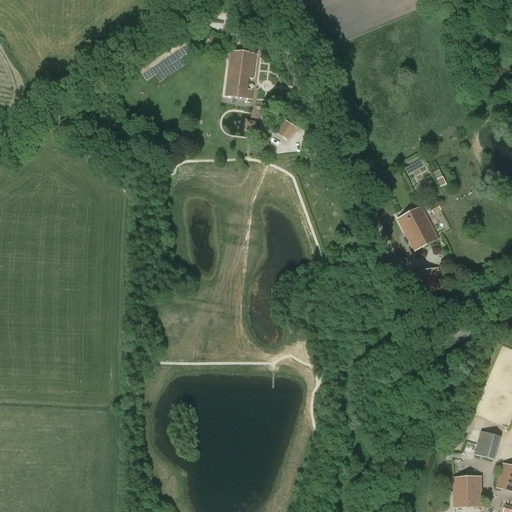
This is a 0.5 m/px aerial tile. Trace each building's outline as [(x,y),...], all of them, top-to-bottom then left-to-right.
[(217,42),(211,38),(206,43),(212,48),(217,42)] [(253,80),(255,56),(231,53),(226,98),(251,100),(252,91),(247,90),(248,79),(253,80)] [(276,133),(287,141),(296,128),(285,120),(276,133)] [(433,173),(440,188),(446,185),(439,170),(433,173)] [(437,240),(421,208),(398,220),(415,251),(437,240)] [(413,273),(418,295),(442,290),(438,269),(413,273)] [(474,455),(494,461),(501,438),(481,432),(474,455)] [(511,466),(503,464),(497,488),(511,492),(511,466)] [(481,508),(480,478),(454,479),(455,508),(481,508)]
